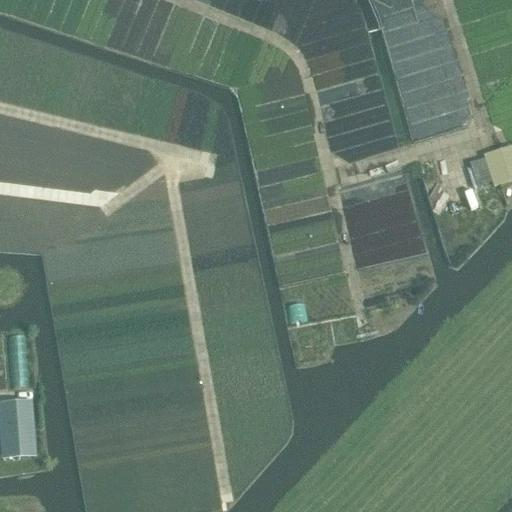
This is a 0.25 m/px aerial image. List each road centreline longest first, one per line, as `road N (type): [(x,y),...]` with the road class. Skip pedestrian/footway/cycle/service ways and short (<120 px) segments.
road 1 (track): [(179,0),(267,35),(296,56),(330,178),(487,136),(445,0)]
road 2 (track): [(221,471),(164,149),(0,108)]
